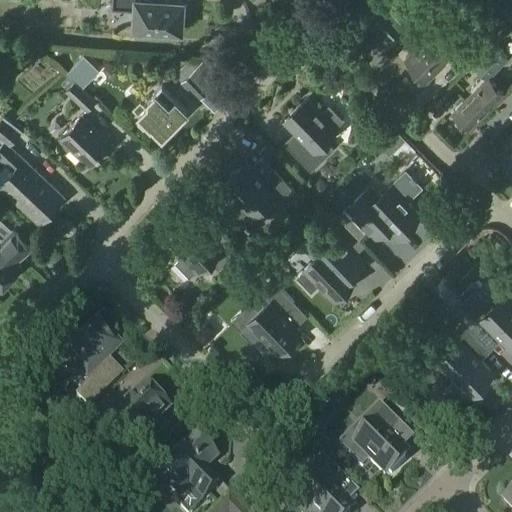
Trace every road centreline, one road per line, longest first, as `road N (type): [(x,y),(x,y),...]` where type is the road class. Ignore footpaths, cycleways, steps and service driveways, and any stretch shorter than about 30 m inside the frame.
road 1 (residential): [(90,244),(214,390),(258,412),(485,203)]
road 2 (residential): [(90,244),(268,74)]
road 3 (residential): [(485,203),(320,29)]
road 4 (residential): [(0,329),(90,244)]
